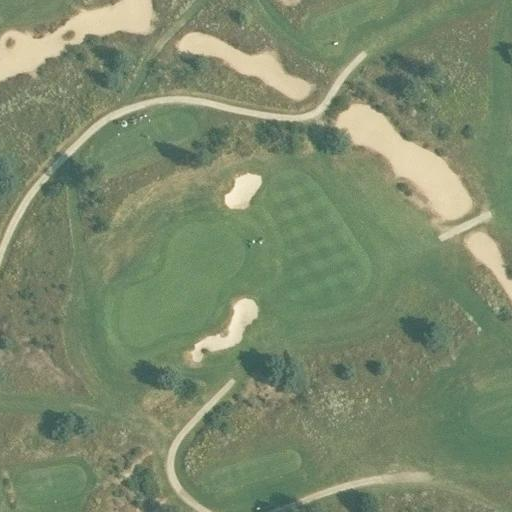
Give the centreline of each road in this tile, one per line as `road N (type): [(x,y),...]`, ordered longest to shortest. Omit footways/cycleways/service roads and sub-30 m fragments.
road 1 (track): [(0,254),(41,179),(109,117),(175,103),(312,118),(358,58)]
road 2 (track): [(492,176),(477,158),(413,126),(370,86),(292,39),(260,0)]
road 3 (track): [(509,511),(422,477),(355,483),(276,511)]
road 4 (track): [(511,225),(492,176),(509,0)]
road 5 (track): [(203,511),(174,486),(167,465),(179,435),(229,383)]
road 6 (track): [(109,117),(156,43),(207,0)]
